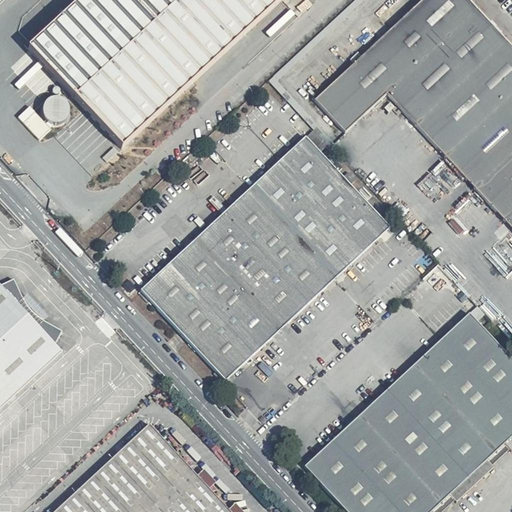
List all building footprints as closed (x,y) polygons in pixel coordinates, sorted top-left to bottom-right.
[(79,0),(29,47),(123,147),(282,0),(79,0)] [(511,46),(468,0),(423,0),(315,102),(345,133),(388,93),(511,227),(511,46)] [(52,130),(29,106),(18,117),(40,141),(52,130)] [(392,228),(307,138),(140,292),(225,382),(392,228)] [(1,286),(0,285),(0,411),(64,353),(56,345),(63,333),(44,322),(51,317),(28,295),(23,298),(15,280),(1,286)] [(511,361),(470,316),(304,468),(344,511),(436,511),(451,499),(456,505),(496,469),(488,461),(506,445),(511,450),(511,449),(511,361)] [(198,476),(150,425),(57,511),(243,511),(236,505),(229,510),(209,488),(216,483),(204,471),(198,476)]
